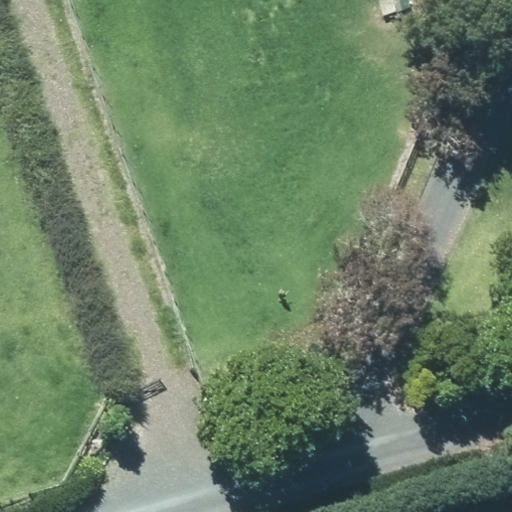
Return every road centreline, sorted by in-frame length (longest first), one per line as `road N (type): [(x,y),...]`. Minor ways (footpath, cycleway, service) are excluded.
road 1 (unknown): [(319,451),(389,253),(490,65),(511,46)]
road 2 (unknown): [(124,511),(511,390)]
